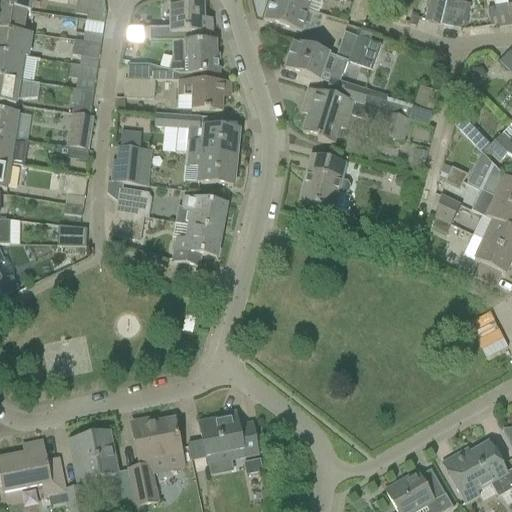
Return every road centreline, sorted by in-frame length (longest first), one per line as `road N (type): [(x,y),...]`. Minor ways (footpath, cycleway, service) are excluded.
road 1 (unclassified): [(225,363),(268,148),(231,0)]
road 2 (residential): [(225,363),(182,392),(18,426)]
road 3 (residential): [(331,482),(511,392)]
road 4 (unclassified): [(331,482),(310,437),(225,363)]
